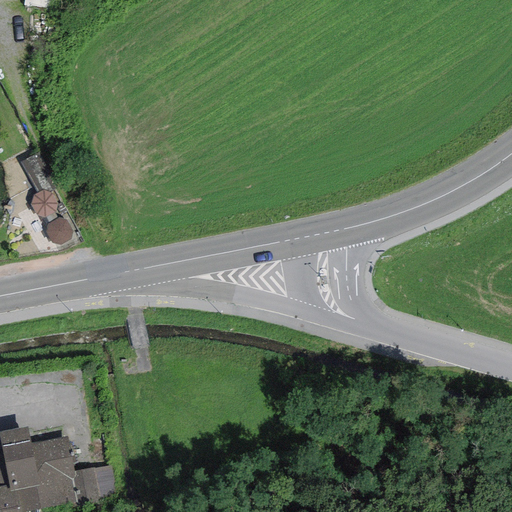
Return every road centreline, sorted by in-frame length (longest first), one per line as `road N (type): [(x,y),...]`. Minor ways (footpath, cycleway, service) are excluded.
road 1 (unclassified): [(103,273),(168,276),(307,304)]
road 2 (tertiary): [(103,273),(296,239)]
road 3 (tertiary): [(345,228),(415,206),(511,155)]
road 4 (unclassified): [(356,320),(511,366)]
